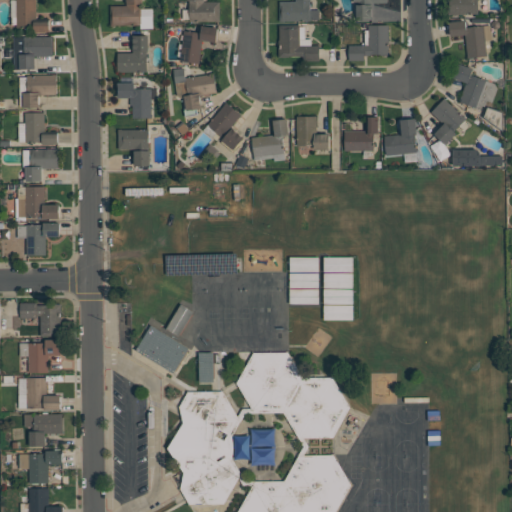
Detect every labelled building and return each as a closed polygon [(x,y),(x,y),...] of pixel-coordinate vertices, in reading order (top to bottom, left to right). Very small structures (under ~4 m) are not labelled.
[(17,0),(37,0),(37,18),(49,18),(49,32),(34,32),(34,28),(17,28),(17,24),(12,24),(12,17),(17,17),(17,0)] [(143,0),(143,3),(141,3),(141,25),(115,25),(115,26),(111,26),(111,5),(126,5),(126,0),(143,0)] [(220,21),(189,21),(189,0),(204,0),(204,1),(220,1),(220,21)] [(280,21),(280,1),(295,1),(295,0),(310,0),(310,9),(319,10),(319,19),(310,19),(310,21),(284,21),(280,21)] [(372,19),(357,20),(356,1),(353,1),(353,0),(387,0),(387,2),(372,3),(372,7),(371,7),(372,16),(372,19)] [(478,0),(478,14),(448,14),(448,0),(478,0)] [(449,22),(466,20),(466,27),(490,25),(491,39),(485,40),(487,56),(467,57),(465,35),(451,36),(449,22)] [(388,24),(389,55),(380,55),(380,54),(372,54),(372,55),(365,55),(365,60),(349,60),(349,45),(365,45),(365,30),(369,30),(368,25),(388,24)] [(199,63),(198,63),(197,66),(191,65),(191,62),(180,61),(183,30),(201,32),(201,25),(218,27),(216,42),(202,40),(199,63)] [(279,57),(279,40),(279,25),(300,25),(300,26),(305,26),(305,39),(311,39),(311,45),(319,45),(320,60),(305,60),(305,56),(289,56),(289,57),(279,57)] [(149,35),(149,50),(147,50),(147,72),(118,72),(118,53),(133,53),(133,48),(133,45),(133,42),(133,39),(133,35),(149,35)] [(35,56),(35,69),(14,69),(13,37),(52,36),(53,55),(35,56)] [(498,88),(492,102),(487,100),(485,106),(482,105),(481,109),(459,101),(466,82),(454,77),(459,63),(473,69),(471,74),(495,83),(498,88)] [(185,77),(214,73),(217,92),(200,95),(201,97),(200,98),(201,105),(202,105),(202,108),(196,109),(197,114),(186,116),(184,109),(186,109),(185,101),(183,101),(183,97),(181,98),(177,95),(173,69),(184,67),(185,77)] [(19,77),(27,77),(27,75),(52,75),(52,74),(57,74),(56,95),(40,95),(40,96),(39,96),(39,103),(40,103),(40,108),(23,108),(23,106),(19,106),(19,77)] [(130,97),(118,98),(118,82),(135,82),(135,88),(151,88),(151,118),(133,118),(132,105),(130,105),(130,97)] [(446,144),(435,133),(444,124),(431,112),(444,98),(466,119),(454,131),(456,133),(446,144)] [(233,151),(222,141),(223,139),(220,136),(217,139),(213,136),(212,138),(203,130),(227,102),(241,114),(231,126),(235,129),(234,130),(237,132),(237,131),(239,133),(239,134),(242,136),(244,137),(233,151)] [(58,144),(55,144),(55,145),(42,145),(42,142),(25,142),(25,141),(18,141),(18,123),(25,123),(25,112),(45,112),(45,131),(58,131),(58,144)] [(297,116),(317,116),(317,133),(318,133),(318,134),(326,134),(326,133),(329,133),(329,149),(314,149),(314,145),(297,145),(297,116)] [(344,130),(366,130),(365,116),(378,116),(378,120),(379,120),(379,133),(374,133),(374,150),(344,150),(344,130)] [(252,137),(275,134),(273,120),(287,118),(289,134),(282,135),(285,159),(274,161),(274,157),(254,160),(252,137)] [(385,135),(402,134),(400,119),(415,118),(417,134),(415,134),(417,161),(405,162),(404,153),(386,155),(385,135)] [(149,129),(149,150),(150,150),(151,165),(135,165),(134,149),(118,149),(118,129),(122,129),(149,129)] [(58,149),(58,168),(42,168),(42,181),(26,181),(26,167),(23,167),(23,150),(29,150),(29,149),(58,149)] [(453,166),(453,149),(477,149),(481,152),(481,155),(502,155),(502,165),(481,165),(481,166),(453,166)] [(45,186),(45,204),(59,204),(60,218),(43,219),(43,217),(18,217),(18,186),(45,186)] [(17,225),(26,225),(26,224),(44,224),(44,222),(60,222),(60,236),(46,236),(46,255),(27,255),(27,238),(17,237),(17,225)] [(61,336),(40,336),(40,316),(37,316),(37,317),(20,317),(20,302),(37,302),(37,305),(53,305),(53,304),(61,303),(61,336)] [(178,336),(166,328),(182,304),(194,311),(178,336)] [(189,348),(173,373),(136,350),(151,325),(189,348)] [(48,372),(29,372),(28,356),(20,356),(20,343),(45,343),(45,339),(61,339),(61,355),(48,355),(48,372)] [(199,352),(213,352),(214,381),(199,381),(199,352)] [(332,377),(350,407),(333,437),(298,438),(283,413),(254,413),(237,382),(253,352),(288,352),(303,377),(332,377)] [(61,410),(44,410),(44,408),(19,408),(18,395),(27,395),(27,377),(45,377),(45,381),(47,381),(47,395),(61,395),(61,410)] [(188,391),(223,391),(240,421),(233,434),(234,448),(233,458),(241,474),(224,503),(188,503),(180,488),(184,472),(168,448),(183,423),(180,406),(188,391)] [(63,413),(63,433),(45,433),(45,446),(30,446),(30,431),(34,431),(34,426),(24,426),(24,414),(63,413)] [(29,483),(29,468),(20,468),(20,454),(46,453),(46,450),(63,450),(63,464),(48,464),(49,483),(29,483)] [(237,511),(255,481),(284,480),(298,455),(333,454),(352,484),(336,511),(237,511)] [(63,511),(21,511),(21,503),(29,503),(29,488),(49,488),(49,506),(63,506),(63,511)]
